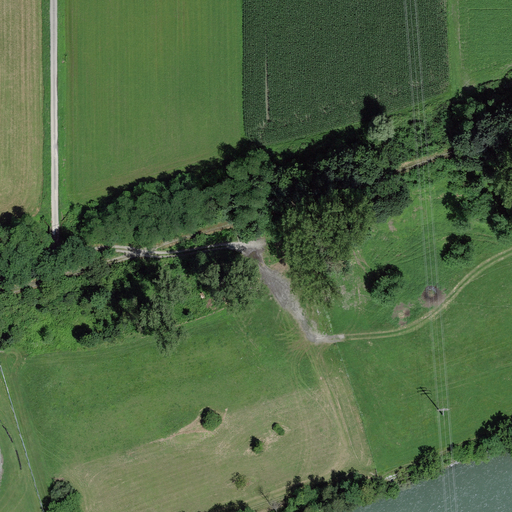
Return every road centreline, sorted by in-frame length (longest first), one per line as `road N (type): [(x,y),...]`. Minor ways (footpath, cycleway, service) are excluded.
road 1 (track): [(48,286),(49,0)]
road 2 (track): [(142,251),(256,246),(313,340)]
